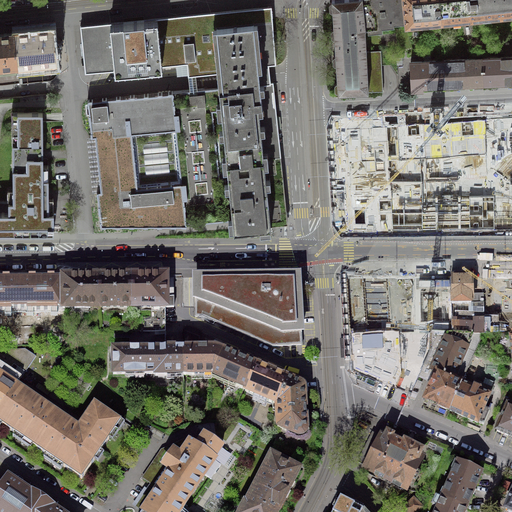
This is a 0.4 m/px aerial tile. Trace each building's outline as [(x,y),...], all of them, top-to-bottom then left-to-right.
[(335,90),(337,91),(338,91),(338,93),(383,91),(381,50),(367,51),(365,29),(362,0),(331,0),(332,2),(331,2),(329,4),(329,10),(331,11),(333,11),(334,28),(332,28),(331,30),(331,36),(333,38),(334,38),(335,41),(333,41),(332,43),(332,46),(332,50),(334,52),(335,52),(336,55),(334,55),(333,57),(333,63),(335,65),(336,65),(337,82),(336,82),(334,84),(335,90)] [(362,0),(365,29),(407,25),(404,0),(362,0)] [(442,21),(439,0),(404,0),(407,25),(420,23),(421,27),(432,26),(431,22),(442,21)] [(472,18),(469,0),(439,0),(442,21),(451,20),(452,24),(463,23),(462,19),(472,18)] [(502,15),(500,0),(469,0),(472,18),(481,17),(482,21),(493,19),(492,16),(502,15)] [(511,0),(500,0),(502,15),(511,14),(511,18),(511,17),(511,0)] [(267,81),(270,80),(269,74),(269,69),(268,64),(276,63),(275,43),(272,16),(272,6),(263,7),(184,15),(189,63),(190,75),(217,72),(218,79),(218,86),(262,81),(267,81)] [(83,26),(88,73),(116,71),(161,66),(189,63),(184,15),(156,18),(136,20),(111,23),(83,26)] [(37,31),(15,33),(19,69),(20,80),(21,80),(21,84),(57,80),(58,80),(59,80),(60,79),(61,78),(61,77),(61,76),(62,76),(62,75),(60,65),(57,29),(37,31)] [(0,34),(0,82),(20,80),(19,69),(15,33),(0,34)] [(511,56),(482,58),(484,83),(503,82),(511,81),(511,56)] [(482,58),(444,60),(445,85),(464,84),(484,83),(482,58)] [(423,86),(434,86),(445,85),(444,60),(411,62),(412,89),(423,89),(423,86)] [(287,214),(283,181),(277,116),(273,80),(270,80),(267,81),(262,81),(218,86),(233,222),(233,225),(234,232),(273,227),(282,226),(288,225),(287,214)] [(213,224),(233,222),(218,86),(91,99),(95,137),(97,136),(102,189),(100,189),(104,227),(193,226),(213,224)] [(0,212),(0,233),(53,234),(54,221),(48,221),(48,200),(48,179),(43,179),(43,145),(43,112),(17,113),(18,143),(13,143),(13,189),(12,189),(12,201),(8,201),(8,212),(0,212)] [(511,118),(388,126),(390,161),(511,154),(511,118)] [(345,231),(394,231),(392,198),(390,161),(388,126),(339,129),(345,231)] [(394,231),(511,229),(511,197),(392,198),(394,231)] [(511,274),(496,274),(496,302),(497,302),(497,309),(510,309),(510,302),(511,302),(511,274)] [(196,317),(204,317),(272,348),(302,346),(301,338),(306,338),(302,275),(247,276),(192,276),(192,282),(192,304),(196,305),(196,317)] [(400,356),(396,275),(348,276),(350,300),(354,369),(388,384),(400,356)] [(65,308),(98,308),(98,278),(79,278),(64,279),(65,308)] [(98,308),(132,308),(131,278),(116,278),(98,278),(98,308)] [(137,278),(131,278),(132,308),(151,307),(151,316),(143,316),(143,331),(156,331),(166,331),(166,307),(174,307),(174,297),(165,297),(165,278),(151,278),(146,278),(137,278)] [(459,278),(448,278),(448,287),(451,287),(451,304),(455,304),(455,312),(484,314),(484,294),(471,294),(471,278),(459,278)] [(0,311),(20,312),(19,279),(0,279),(0,311)] [(19,279),(20,312),(65,311),(65,308),(64,279),(42,279),(19,279)] [(484,316),(484,314),(455,312),(455,315),(455,317),(451,317),(451,333),(448,332),(448,333),(483,335),(484,335),(484,334),(484,316)] [(491,316),(484,316),(484,334),(498,333),(498,316),(491,316)] [(185,330),(185,343),(200,343),(200,332),(194,329),(188,326),(185,330)] [(113,374),(156,374),(156,349),(166,349),(161,349),(161,342),(166,342),(166,338),(166,335),(156,335),(156,331),(143,331),(114,332),(114,338),(130,338),(130,346),(122,346),(123,349),(113,349),(113,374)] [(450,411),(462,383),(453,379),(454,377),(463,381),(483,335),(448,333),(432,371),(437,373),(425,399),(425,400),(433,403),(450,411)] [(156,375),(183,375),(183,348),(174,348),(166,349),(156,349),(156,374),(156,375)] [(183,375),(213,375),(223,351),(219,349),(216,348),(214,348),(213,348),(200,348),(183,348),(183,375)] [(19,382),(21,380),(35,358),(24,351),(0,351),(0,425),(5,429),(36,450),(67,471),(82,481),(122,423),(94,404),(78,427),(17,386),(19,382)] [(213,375),(246,390),(256,365),(241,359),(223,351),(213,375)] [(245,391),(276,405),(288,377),(273,371),(257,364),(256,365),(246,390),(245,391)] [(276,405),(276,410),(306,409),(305,388),(302,384),(295,381),(288,377),(276,405)] [(473,388),(462,383),(450,411),(464,417),(478,423),(478,422),(484,425),(490,411),(484,408),(490,395),(489,395),(492,389),(483,384),(476,381),(473,388)] [(511,407),(508,406),(497,431),(509,436),(511,437),(511,407)] [(306,419),(306,409),(276,410),(277,427),(282,429),(282,430),(298,437),(300,437),(301,437),(303,436),(304,435),(305,434),(306,433),(307,432),(307,431),(306,419)] [(405,489),(421,459),(419,458),(422,451),(408,444),(387,433),(384,440),(382,439),(376,436),(375,438),(373,438),(371,438),(361,458),(362,459),(363,461),(363,463),(368,466),(366,469),(405,489)] [(190,440),(186,446),(179,441),(160,449),(144,473),(152,479),(137,501),(145,506),(140,511),(179,511),(205,475),(211,479),(221,465),(215,460),(213,459),(221,448),(205,437),(199,447),(190,440)] [(271,456),(256,486),(283,500),(291,484),(293,480),(295,481),(299,472),(298,471),(299,470),(271,456)] [(474,491),(482,473),(458,463),(442,499),(466,510),(474,491)] [(59,511),(26,490),(8,477),(0,489),(0,511),(59,511)] [(277,511),(283,500),(256,486),(246,505),(244,504),(239,511),(277,511)] [(414,498),(402,509),(405,511),(416,511),(422,507),(414,498)] [(351,505),(340,499),(333,511),(361,511),(362,511),(363,511),(351,505)] [(464,511),(466,510),(442,499),(436,511),(464,511)]
